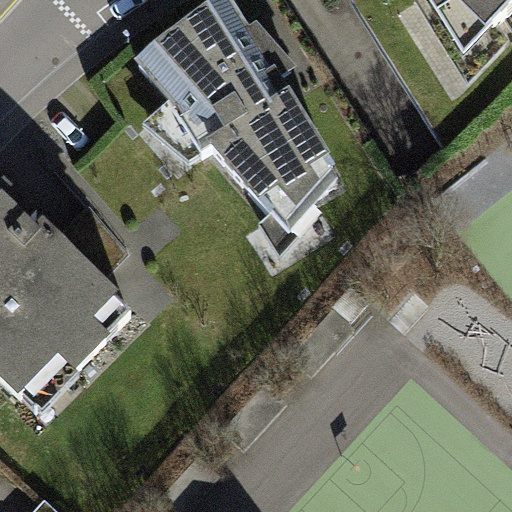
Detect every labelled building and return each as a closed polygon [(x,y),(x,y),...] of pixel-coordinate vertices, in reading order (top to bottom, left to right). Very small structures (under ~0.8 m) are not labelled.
[(511,23),(511,0),(391,0),(453,95),(511,23)] [(368,176),(231,3),(148,68),(285,241),(368,176)] [(50,208),(21,183),(0,204),(0,368),(51,418),(155,314),(50,208)] [(511,195),(478,218),(511,269),(511,195)] [(53,511),(37,498),(25,511),(53,511)]
